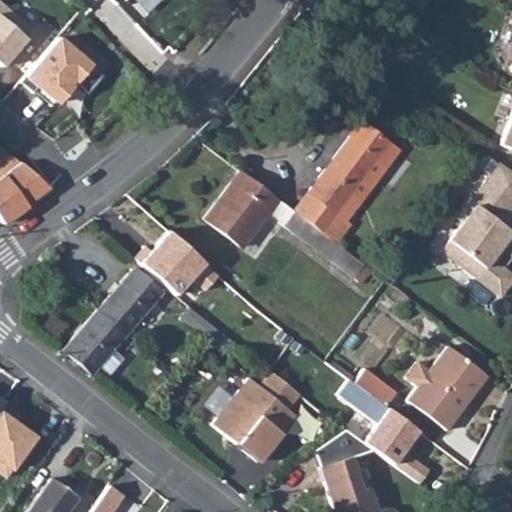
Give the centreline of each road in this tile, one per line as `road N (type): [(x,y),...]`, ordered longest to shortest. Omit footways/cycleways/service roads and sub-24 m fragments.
road 1 (secondary): [(0,259),(183,126),(293,0)]
road 2 (residential): [(0,336),(229,511)]
